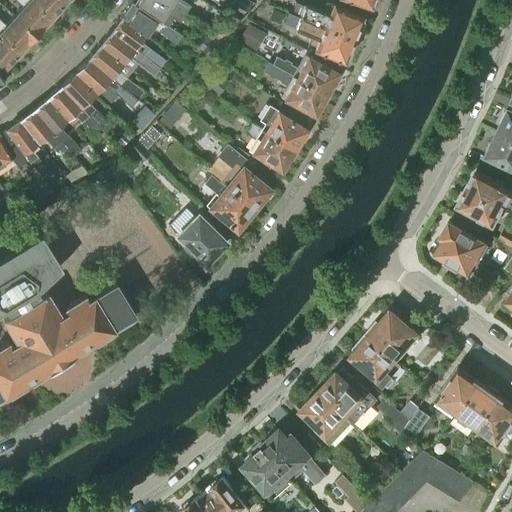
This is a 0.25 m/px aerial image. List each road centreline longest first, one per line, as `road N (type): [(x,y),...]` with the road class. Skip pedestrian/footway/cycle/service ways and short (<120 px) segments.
road 1 (residential): [(397,0),(364,85),(285,219),(193,320),(103,396),(0,459)]
road 2 (residential): [(124,511),(250,424),(383,265)]
road 3 (residential): [(383,265),(449,186),(511,52)]
road 4 (residential): [(511,357),(383,265)]
road 5 (residential): [(0,107),(107,0)]
